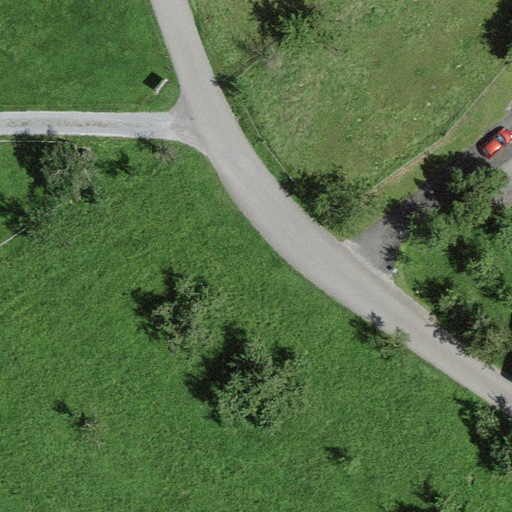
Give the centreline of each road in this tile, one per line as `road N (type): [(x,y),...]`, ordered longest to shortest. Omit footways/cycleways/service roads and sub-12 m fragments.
road 1 (unclassified): [(511,395),(319,273),(233,166),(173,0)]
road 2 (track): [(0,125),(214,124)]
